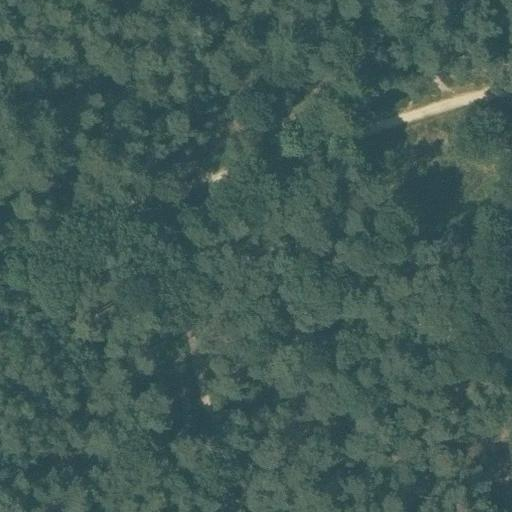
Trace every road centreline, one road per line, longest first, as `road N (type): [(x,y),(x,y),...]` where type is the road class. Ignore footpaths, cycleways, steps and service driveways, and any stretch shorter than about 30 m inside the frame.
road 1 (track): [(511,85),(0,246)]
road 2 (track): [(230,511),(146,201)]
